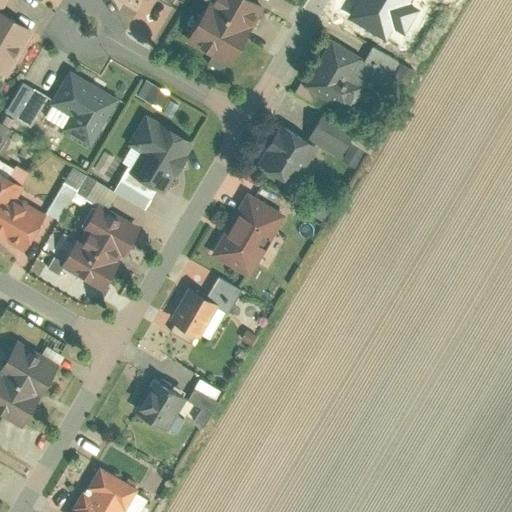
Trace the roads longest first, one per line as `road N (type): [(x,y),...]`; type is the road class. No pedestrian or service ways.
road 1 (residential): [(100,344),(238,114)]
road 2 (residential): [(3,511),(100,344)]
road 3 (residential): [(74,22),(238,114)]
road 4 (residential): [(238,114),(306,0)]
